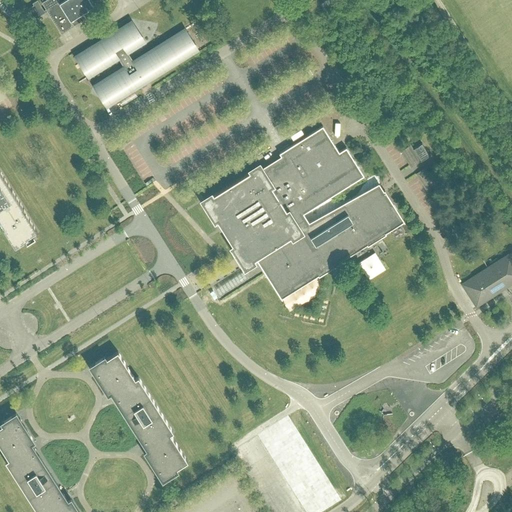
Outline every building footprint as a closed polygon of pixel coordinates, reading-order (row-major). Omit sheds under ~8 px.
[(93,6),(89,0),(62,0),(60,2),(58,0),(44,0),(41,2),(46,9),(44,10),(37,0),(36,0),(32,3),(33,5),(28,8),(35,18),(45,12),(47,10),(61,33),(67,29),(74,25),(71,20),(93,6)] [(325,0),(320,4),(324,10),(332,4),(329,0),(325,0)] [(184,28),(170,37),(133,60),(127,52),(144,41),(131,21),(75,55),(88,76),(118,58),(123,66),(101,80),(101,81),(95,85),(105,101),(106,100),(111,96),(114,101),(197,49),(184,28)] [(401,217),(404,222),(384,190),(379,193),(377,189),(307,228),(299,216),(364,175),(353,158),(351,159),(349,156),(351,155),(346,147),(339,151),(322,125),(279,153),(283,160),(263,173),(258,165),(244,174),(245,175),(207,202),(241,252),(247,248),(248,248),(252,245),(258,255),(255,257),(282,299),(279,294),(315,271),(318,276),(343,260),(340,255),(364,240),(367,245),(386,234),(383,228),(401,217)] [(281,130),(284,134),(292,129),(289,125),(281,130)] [(421,143),(412,148),(413,148),(420,160),(429,154),(421,143),(422,143),(421,142),(421,143)] [(435,184),(425,167),(415,173),(426,190),(435,184)] [(20,210),(23,208),(0,171),(0,222),(3,228),(2,228),(15,247),(25,241),(24,239),(37,231),(25,212),(23,213),(20,210)] [(442,237),(452,253),(462,248),(452,232),(442,237)] [(511,260),(509,256),(502,260),(488,269),(472,279),(464,284),(476,303),(504,286),(511,280),(511,260)] [(159,474),(162,479),(177,470),(175,468),(187,461),(170,433),(173,431),(138,376),(135,378),(117,351),(105,358),(104,357),(90,365),(93,370),(93,371),(95,375),(98,373),(101,378),(99,379),(108,393),(111,391),(114,396),(113,396),(116,400),(142,441),(144,445),(145,445),(148,449),(145,451),(154,466),(156,464),(159,469),(156,471),(159,475),(159,474)] [(19,418),(16,413),(2,422),(3,424),(0,425),(0,445),(8,459),(5,461),(37,511),(79,511),(71,499),(67,501),(65,496),(63,492),(62,492),(36,451),(34,447),(33,447),(30,443),(34,441),(24,426),(22,428),(19,423),(22,421),(19,417),(19,418)]
